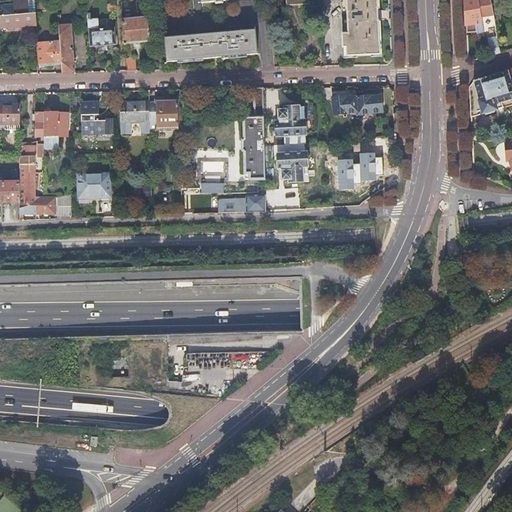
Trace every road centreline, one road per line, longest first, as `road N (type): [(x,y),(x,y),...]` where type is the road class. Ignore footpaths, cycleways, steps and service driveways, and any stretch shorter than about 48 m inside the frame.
road 1 (motorway): [(0,399),(511,448)]
road 2 (motorway): [(511,311),(0,313)]
road 3 (residential): [(429,73),(0,84)]
road 4 (residential): [(415,214),(0,228)]
road 5 (secondary): [(317,358),(150,481)]
road 6 (secondary): [(169,485),(298,387),(317,358)]
road 7 (secondary): [(317,358),(376,292),(415,214)]
